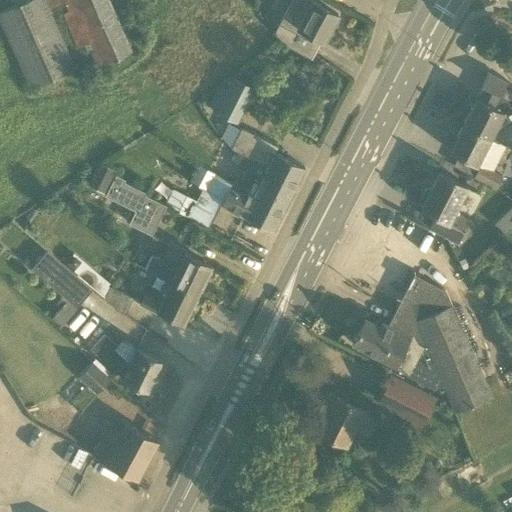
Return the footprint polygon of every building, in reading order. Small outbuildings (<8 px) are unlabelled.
[(131,49),(108,0),(27,0),(0,12),(0,19),(30,87),(74,68),(51,9),(65,3),(68,11),(61,14),(76,47),(91,41),(101,63),(131,49)] [(278,20),(288,0),(276,0),(268,15),(278,20)] [(295,32),(297,26),(323,40),(337,14),(312,1),(312,0),(290,0),(278,23),(295,32)] [(283,72),(276,86),(291,93),(297,79),(283,72)] [(511,89),(510,91),(502,88),(506,81),(487,72),(481,84),(484,86),(480,93),(482,95),(480,100),(479,101),(475,99),(462,124),(497,142),(511,130),(511,89)] [(235,121),(253,88),(232,77),(214,111),(235,121)] [(497,142),(462,124),(448,150),(475,164),(489,138),(497,143),(497,142)] [(293,189),(304,167),(274,152),(277,145),(241,127),(231,148),(245,155),(244,158),(254,164),(265,169),(262,174),(293,189)] [(281,213),(293,189),(262,174),(265,169),(254,164),(244,158),(240,165),(245,168),(241,178),(250,183),(246,190),(248,195),(281,213)] [(99,162),(99,163),(88,185),(105,192),(115,170),(99,162)] [(248,195),(246,190),(245,187),(233,181),(231,185),(199,164),(191,180),(202,187),(196,201),(172,189),(165,203),(209,227),(220,206),(273,230),(281,213),(248,195)] [(495,187),(501,175),(480,164),(474,176),(495,187)] [(457,242),(469,219),(454,211),(466,186),(438,171),(430,188),(424,189),(419,198),(422,204),(420,207),(434,214),(428,227),(457,242)] [(151,233),(165,205),(146,195),(147,192),(125,181),(126,178),(116,173),(105,195),(135,210),(129,222),(151,233)] [(210,265),(185,253),(186,252),(171,244),(166,254),(161,251),(158,257),(151,254),(146,267),(158,275),(196,294),(198,291),(201,291),(205,282),(203,279),(210,265)] [(76,307),(92,289),(46,250),(31,267),(76,307)] [(73,252),(65,261),(75,269),(83,261),(73,252)] [(196,294),(158,275),(146,267),(145,269),(165,279),(159,292),(149,287),(140,306),(155,314),(157,311),(182,321),(189,307),(193,307),(197,299),(195,296),(196,294)] [(492,394),(446,291),(417,276),(406,299),(441,384),(442,384),(455,411),(492,394)] [(104,278),(95,289),(105,297),(110,286),(108,284),(109,283),(104,278)] [(124,314),(132,297),(110,286),(105,297),(104,298),(124,314)] [(441,384),(406,299),(391,328),(381,322),(379,326),(363,318),(351,342),(396,362),(395,364),(401,367),(406,374),(433,388),(441,384)] [(117,345),(104,332),(90,347),(121,375),(148,391),(150,387),(153,386),(157,379),(155,376),(163,360),(139,347),(130,363),(114,348),(117,345)] [(96,393),(109,379),(92,362),(79,376),(96,393)] [(422,422),(434,398),(389,376),(378,399),(422,422)] [(69,394),(80,382),(75,377),(64,389),(69,394)] [(80,410),(94,395),(84,386),(70,401),(80,410)] [(347,444),(363,410),(326,391),(318,407),(324,410),(315,429),(347,444)] [(136,479),(157,440),(123,425),(111,446),(102,441),(93,456),(136,479)]
